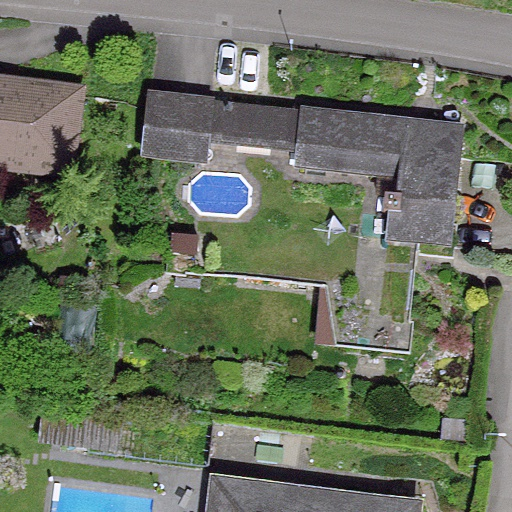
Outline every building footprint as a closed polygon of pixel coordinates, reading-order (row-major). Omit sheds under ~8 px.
[(0,84),(0,172),(66,181),(77,94),(11,86),(0,84)] [(168,159),(175,100),(145,96),(137,156),(168,159)] [(206,103),(175,100),(168,159),(198,163),(202,128),(209,129),(212,111),(204,110),(206,103)] [(454,162),(458,128),(421,124),(420,128),(297,115),(291,165),(394,177),(391,199),(378,197),(377,215),(385,214),(382,242),(405,245),(444,250),(454,162)] [(382,242),(330,237),(330,241),(226,230),(221,276),(358,290),(352,347),(398,352),(408,260),(404,260),(405,245),(382,242)] [(112,450),(116,424),(44,416),(41,441),(112,450)] [(410,511),(411,511),(212,486),(208,511),(410,511)]
